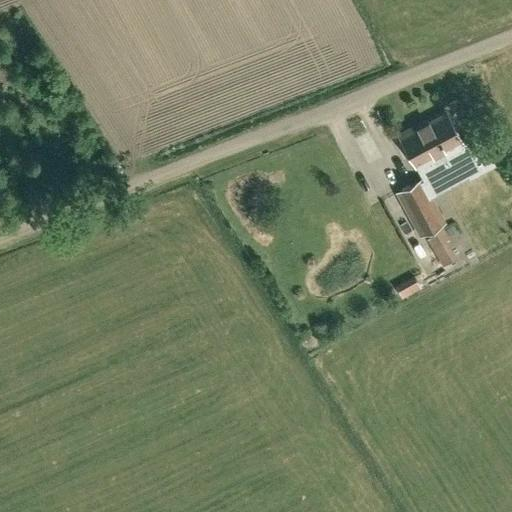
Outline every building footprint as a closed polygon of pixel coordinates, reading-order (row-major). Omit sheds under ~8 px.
[(400,138),(414,165),(425,159),(431,171),(459,155),(470,176),(492,164),(478,136),(461,145),(459,141),(460,140),(446,114),(400,138)] [(421,234),(443,222),(420,180),(398,191),(421,234)] [(397,210),(387,214),(394,231),(404,227),(397,210)] [(455,279),(469,273),(464,261),(450,267),(455,279)] [(414,274),(395,284),(402,297),(421,287),(414,274)]
